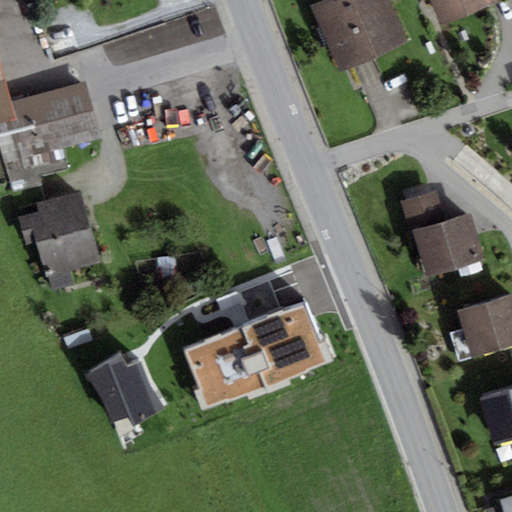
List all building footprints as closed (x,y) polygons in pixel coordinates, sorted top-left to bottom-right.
[(388,0),(319,0),(318,1),(343,66),(405,42),(388,0)] [(427,0),(436,21),(487,0),(427,0)] [(0,76),(0,121),(12,118),(0,76)] [(83,81),(11,100),(23,146),(95,127),(83,81)] [(72,193),(27,207),(48,275),(93,262),(72,193)] [(463,215),(409,230),(421,273),(475,258),(463,215)] [(511,301),(510,295),(457,310),(470,355),(511,342),(511,301)] [(511,388),(481,395),(490,439),(511,434),(511,388)] [(511,511),(511,494),(495,499),(498,511),(511,511)]
